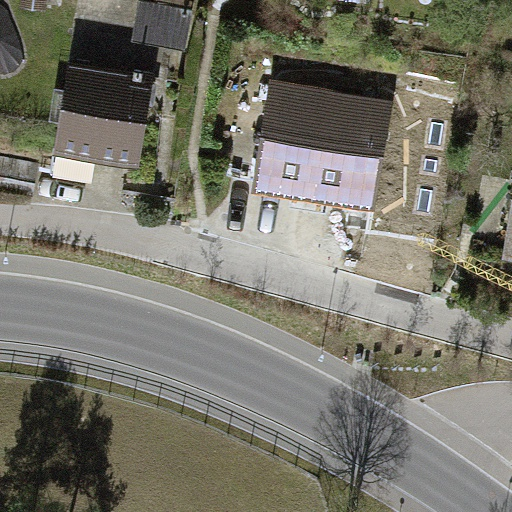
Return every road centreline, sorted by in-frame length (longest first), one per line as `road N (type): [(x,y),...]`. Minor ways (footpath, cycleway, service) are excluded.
road 1 (residential): [(511,342),(107,226),(0,218)]
road 2 (tertiary): [(446,484),(316,405),(200,352),(83,321),(0,310)]
